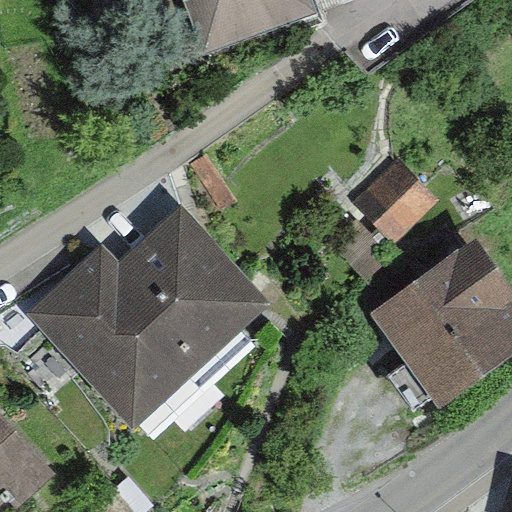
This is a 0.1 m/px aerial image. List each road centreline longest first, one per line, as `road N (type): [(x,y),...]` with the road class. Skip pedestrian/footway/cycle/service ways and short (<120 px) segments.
road 1 (residential): [(0,282),(425,8)]
road 2 (residential): [(511,425),(397,511)]
